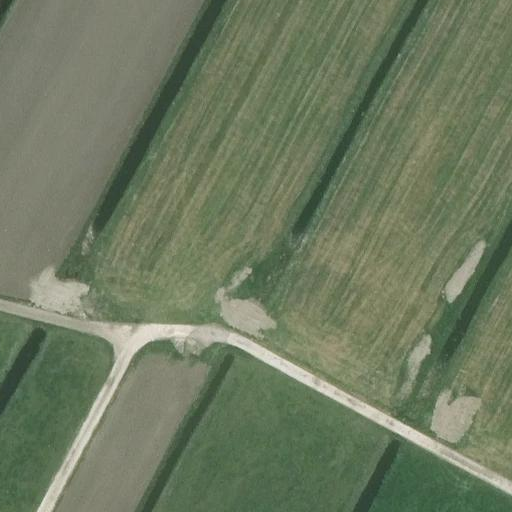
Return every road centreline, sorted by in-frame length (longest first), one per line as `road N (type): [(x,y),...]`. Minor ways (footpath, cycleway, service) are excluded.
road 1 (track): [(511,488),(225,338),(76,324),(0,302)]
road 2 (track): [(42,511),(134,329)]
